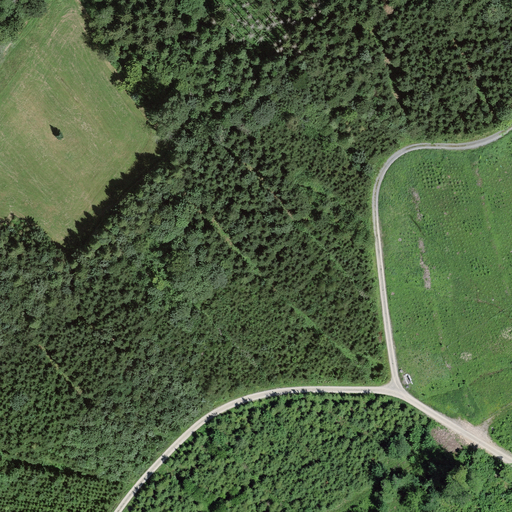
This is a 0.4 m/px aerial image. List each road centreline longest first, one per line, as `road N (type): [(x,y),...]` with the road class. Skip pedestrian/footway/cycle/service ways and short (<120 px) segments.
road 1 (track): [(401,392),(380,271),(374,196),(381,166),(416,145),(464,146),(511,127)]
road 2 (track): [(401,392),(292,390),(209,414),(176,439),(117,511)]
road 3 (track): [(511,461),(401,392)]
